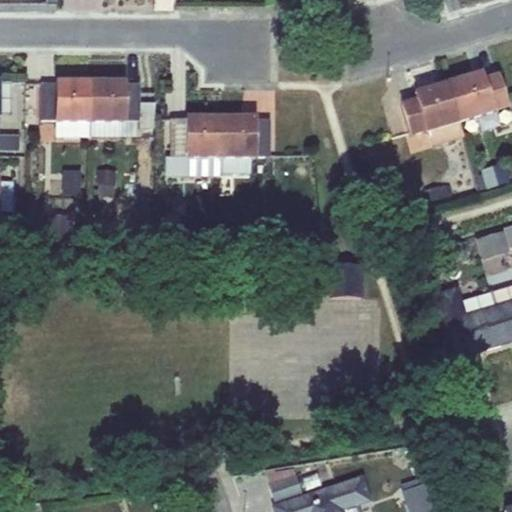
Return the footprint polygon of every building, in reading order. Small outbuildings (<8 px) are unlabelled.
[(478,76),(446,86),(458,127),(492,116),(492,115),(505,111),(495,78),(480,83),(478,76)] [(10,84),(0,84),(0,115),(10,116),(10,84)] [(55,86),(39,86),(39,125),(54,124),(54,140),(88,140),(89,85),(55,84),(55,86)] [(123,85),(89,85),(88,140),(135,140),(135,123),(137,123),(137,131),(154,131),(154,105),(138,105),(138,86),(123,86),(123,85)] [(413,95),(415,102),(400,106),(409,137),(423,133),(424,136),(429,135),(432,147),(461,139),(458,127),(446,86),(413,95)] [(185,121),(169,121),(169,159),(163,159),(163,177),(218,177),(218,176),(219,120),(185,120),(185,121)] [(253,120),(219,120),(218,176),(249,176),(249,163),(255,163),(255,159),(268,159),(268,122),(253,122),(253,120)] [(17,137),(0,136),(0,152),(17,153),(17,137)] [(249,163),(249,176),(269,176),(268,159),(255,159),(255,163),(249,163)] [(480,176),(474,178),(478,193),(485,191),(485,192),(508,185),(502,165),(479,172),(480,176)] [(115,172),(96,172),(96,187),(99,187),(99,196),(113,196),(113,187),(115,187),(115,172)] [(79,174),(62,173),(62,197),(78,197),(79,174)] [(12,183),(0,182),(0,214),(12,214),(12,183)] [(448,185),(423,192),(426,204),(452,197),(448,185)] [(400,186),(382,186),(383,218),(401,217),(400,186)] [(71,218),(43,217),(41,245),(70,246),(71,218)] [(511,227),(502,231),(508,251),(511,249),(511,227)] [(312,231),(300,231),(300,250),(318,250),(318,234),(312,233),(312,231)] [(502,233),(474,241),(481,262),(508,254),(502,233)] [(179,237),(162,237),(162,254),(179,255),(179,237)] [(330,269),(330,270),(334,270),(334,298),(330,298),(330,299),(360,299),(360,269),(330,269)] [(511,286),(490,293),(506,345),(511,343),(511,286)] [(457,288),(433,296),(460,385),(482,378),(475,354),(506,345),(490,293),(461,302),(457,288)] [(293,470),(266,475),(269,486),(267,487),(273,505),(301,496),(293,470)] [(316,474),(298,480),(303,493),(321,487),(316,474)] [(362,477),(273,509),(273,511),(358,511),(357,508),(369,503),(362,477)] [(430,511),(421,486),(400,494),(406,511),(430,511)]
